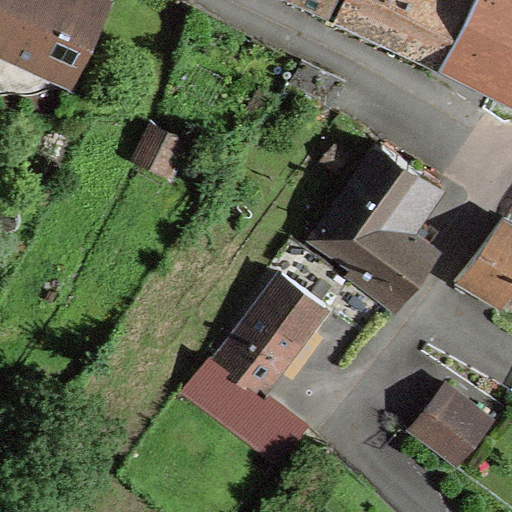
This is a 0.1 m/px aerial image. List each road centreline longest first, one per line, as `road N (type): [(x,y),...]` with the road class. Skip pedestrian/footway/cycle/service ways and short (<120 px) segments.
road 1 (residential): [(511,150),(366,59),(237,0)]
road 2 (residential): [(511,158),(426,291),(340,397)]
